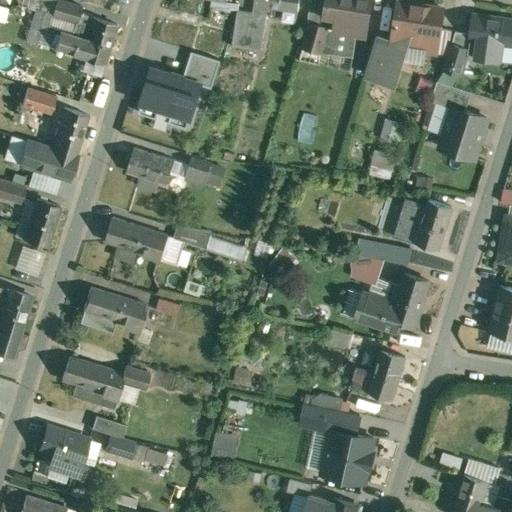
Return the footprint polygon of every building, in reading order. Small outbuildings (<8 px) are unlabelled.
[(36,10),(39,0),(28,0),(26,6),(36,10)] [(83,6),(63,0),(51,0),(48,12),(53,14),(53,16),(77,23),(78,23),(81,12),(83,6)] [(299,0),(255,0),(254,5),(298,11),(299,0)] [(371,0),(327,0),(323,25),(322,26),(328,28),(328,29),(365,36),(371,0)] [(443,9),(399,3),(393,41),(393,42),(399,43),(399,44),(436,50),(443,9)] [(266,15),(237,11),(232,47),(261,51),(266,15)] [(118,24),(81,12),(78,23),(77,23),(73,34),(61,30),(55,48),(82,56),(82,57),(105,64),(118,24)] [(511,19),(475,13),(472,33),(469,54),(478,57),(501,61),(503,44),(511,45),(511,19)] [(323,25),(310,22),(303,49),(321,54),(328,29),(328,28),(322,26),(323,25)] [(452,31),(441,29),(437,53),(448,54),(452,31)] [(472,33),(457,31),(445,70),(462,76),(469,54),(472,33)] [(393,41),(380,36),(370,67),(375,69),(390,74),(399,44),(399,43),(393,42),(393,41)] [(321,54),(303,49),(300,61),(319,66),(322,54),(321,54)] [(190,50),(182,74),(212,83),(219,60),(190,50)] [(390,74),(375,69),(371,79),(387,84),(390,74)] [(151,72),(139,109),(186,124),(198,87),(151,72)] [(472,91),(438,80),(432,101),(453,108),(454,107),(466,111),(472,91)] [(57,96),(28,88),(23,105),(52,113),(57,96)] [(90,115),(66,107),(53,148),(77,156),(90,115)] [(466,111),(454,107),(453,108),(441,147),(475,157),(479,145),(480,145),(485,131),(484,130),(488,118),(466,111)] [(378,139),(394,143),(400,123),(384,118),(378,139)] [(53,148),(29,140),(27,147),(23,148),(21,155),(23,158),(21,164),(70,179),(77,156),(53,148)] [(176,160),(137,145),(128,168),(143,173),(139,182),(157,189),(161,179),(167,181),(176,160)] [(390,177),(394,153),(372,149),(368,174),(390,177)] [(213,163),(194,157),(187,178),(206,184),(213,163)] [(27,189),(0,180),(0,198),(22,205),(27,189)] [(428,203),(408,197),(397,235),(440,248),(454,205),(430,197),(428,203)] [(61,206),(38,198),(25,239),(48,246),(61,206)] [(511,216),(508,240),(504,240),(501,259),(511,261),(511,216)] [(171,235),(115,217),(108,240),(121,244),(117,255),(137,262),(140,251),(163,258),(171,235)] [(213,231),(180,225),(176,238),(208,249),(213,231)] [(12,269),(34,275),(41,251),(19,245),(12,269)] [(387,260),(369,254),(365,265),(358,263),(354,276),(379,284),(387,260)] [(404,284),(393,280),(388,297),(365,290),(356,317),(398,330),(402,318),(417,323),(430,280),(407,272),(404,284)] [(511,286),(503,284),(491,331),(511,336),(511,286)] [(33,296),(0,286),(0,349),(15,354),(33,296)] [(150,305),(93,287),(83,321),(115,331),(119,320),(143,327),(150,305)] [(182,305),(162,299),(159,309),(179,315),(182,305)] [(407,355),(384,348),(370,390),(393,398),(407,355)] [(111,369),(72,356),(65,379),(78,383),(74,394),(115,407),(123,381),(122,380),(124,374),(111,370),(111,369)] [(153,374),(127,365),(124,374),(122,380),(123,381),(148,389),(153,374)] [(325,406),(305,402),(301,423),(320,427),(325,406)] [(332,428),(356,433),(360,414),(325,407),(321,428),(332,430),(332,428)] [(127,423),(97,414),(93,427),(124,436),(127,423)] [(90,438),(50,426),(43,449),(57,453),(54,464),(80,472),(90,438)] [(332,430),(323,473),(364,481),(366,469),(370,469),(374,452),(371,452),(374,437),(356,433),(332,428),(332,430)] [(236,436),(218,432),(212,455),(231,459),(236,436)] [(149,447),(112,435),(108,448),(145,460),(149,447)] [(511,497),(511,475),(497,471),(494,481),(502,484),(498,495),(511,499),(511,497)] [(490,480),(466,473),(454,511),(480,511),(483,504),(490,480)] [(359,511),(362,507),(310,491),(303,511),(359,511)] [(66,511),(68,507),(29,495),(23,511),(66,511)]
